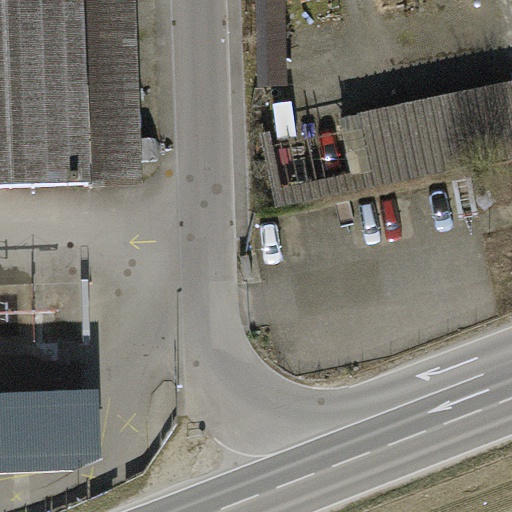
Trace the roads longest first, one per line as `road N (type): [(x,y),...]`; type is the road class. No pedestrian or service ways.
road 1 (primary): [(511,396),(214,511)]
road 2 (unknown): [(0,233),(211,224)]
